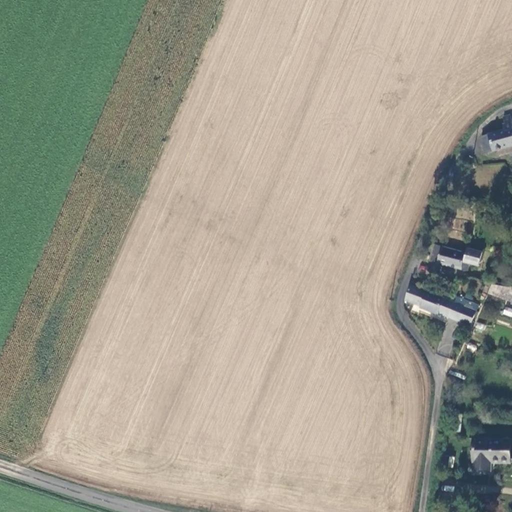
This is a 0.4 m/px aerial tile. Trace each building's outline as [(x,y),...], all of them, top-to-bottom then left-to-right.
[(511,114),(506,116),(508,122),(506,123),(507,129),(491,133),(496,150),(511,145),(511,114)] [(491,133),(484,135),(488,152),(496,150),(491,133)] [(474,264),(484,267),(487,253),(472,249),(471,254),(439,246),(435,263),(472,272),(474,264)] [(498,290),(496,303),(508,305),(511,293),(498,290)] [(446,315),(457,318),(461,302),(448,301),(418,292),(413,306),(428,311),(428,314),(444,318),(446,315)] [(461,302),(457,318),(477,324),(483,303),(463,297),(461,302)] [(511,316),(511,308),(504,306),(502,314),(511,316)] [(511,467),(511,460),(511,444),(476,442),(474,474),(486,475),(487,466),(511,467)]
